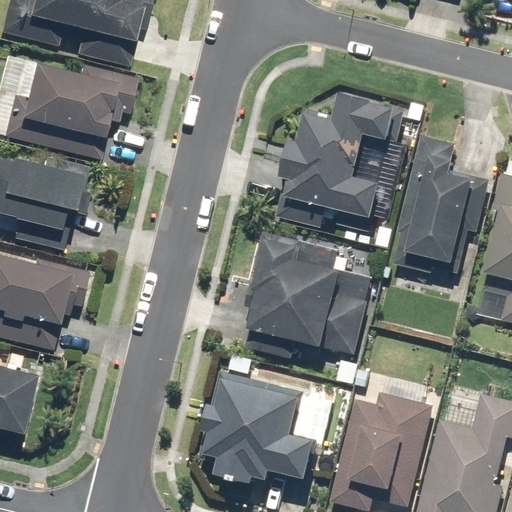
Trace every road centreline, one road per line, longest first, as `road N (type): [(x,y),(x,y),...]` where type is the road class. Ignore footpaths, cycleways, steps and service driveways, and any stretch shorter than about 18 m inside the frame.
road 1 (residential): [(114,511),(240,5)]
road 2 (residential): [(240,5),(511,75)]
